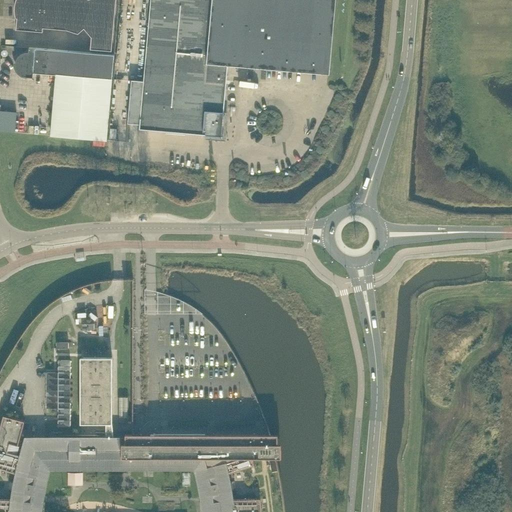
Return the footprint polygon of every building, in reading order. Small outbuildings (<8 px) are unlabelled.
[(45,9),(45,0),(18,0),(18,6),(17,6),(45,9)] [(69,11),(69,0),(45,0),(45,9),(69,11)] [(92,3),(89,0),(69,0),(69,11),(91,13),(92,3)] [(116,1),(108,0),(89,0),(92,3),(91,13),(115,15),(116,1)] [(149,0),(143,80),(132,79),(128,123),(140,124),(139,128),(206,134),(222,135),(226,84),(205,82),(211,0),(149,0)] [(330,73),(335,0),(211,0),(205,82),(226,84),(228,64),(330,73)] [(43,31),(43,27),(45,9),(17,6),(17,7),(18,7),(16,29),(43,31)] [(67,29),(69,11),(45,9),(43,27),(67,29)] [(90,22),(91,13),(69,11),(67,29),(78,33),(84,28),(90,22)] [(114,29),(115,15),(91,13),(90,22),(84,28),(92,36),(102,28),(114,29)] [(112,50),(114,29),(102,28),(92,36),(91,48),(112,50)] [(114,54),(29,47),(29,51),(27,51),(25,51),(23,52),(21,53),(19,54),(18,56),(17,57),(17,58),(16,59),(16,60),(16,61),(15,62),(15,64),(16,66),(16,68),(17,69),(18,71),(19,72),(20,73),(21,74),(23,75),(24,75),(26,76),(27,76),(33,76),(34,72),(56,74),(52,119),(51,135),(107,140),(114,54)] [(205,436),(205,434),(125,434),(125,436),(114,436),(113,423),(112,357),(80,357),(81,423),(106,423),(106,436),(24,436),(19,454),(7,451),(10,442),(18,445),(24,420),(3,414),(0,426),(0,467),(15,472),(13,480),(12,485),(10,498),(0,498),(0,511),(261,511),(260,498),(234,498),(232,485),(231,480),(230,472),(254,464),(252,457),(276,457),(274,450),(273,446),(272,443),(270,436),(205,436)]
